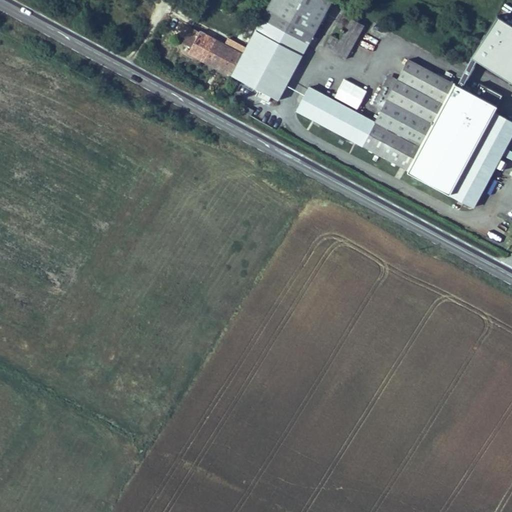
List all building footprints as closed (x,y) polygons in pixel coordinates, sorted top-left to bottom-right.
[(235,66),(226,84),(249,96),(264,103),(273,109),(302,51),(311,55),(316,45),(307,40),(325,6),(312,0),(268,0),(261,16),(246,45),(235,66)] [(342,65),(361,28),(359,26),(361,23),(340,12),(330,30),(342,35),(336,46),(325,39),(318,53),(342,65)] [(382,29),(371,23),(365,35),(376,41),(382,29)] [(511,34),(493,24),(467,67),(511,92),(511,34)] [(226,84),(235,66),(184,39),(178,51),(189,57),(185,63),(226,84)] [(489,176),(492,171),(493,167),(511,132),(511,130),(489,119),(496,105),(475,94),(471,104),(403,71),(394,89),(389,98),(379,121),(374,131),(301,96),(290,118),(404,173),(400,182),(468,215),(489,176)] [(343,79),(333,98),(357,110),(367,90),(343,79)] [(389,98),(394,89),(384,84),(380,93),(389,98)] [(389,98),(380,93),(368,115),(379,121),(389,98)] [(264,103),(249,96),(246,103),(260,110),(264,103)] [(244,118),(236,114),(233,119),(242,123),(244,118)] [(511,160),(511,152),(505,150),(503,157),(511,160)]
